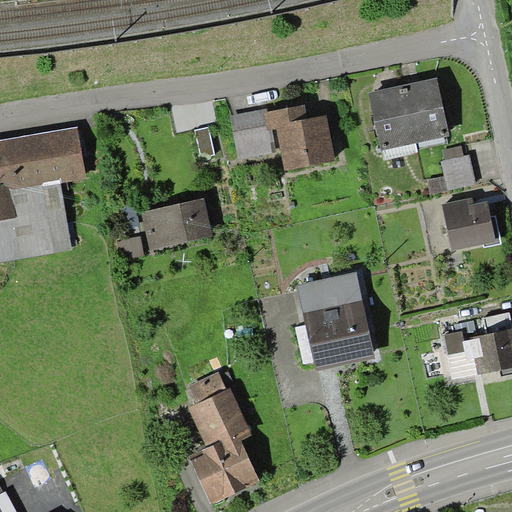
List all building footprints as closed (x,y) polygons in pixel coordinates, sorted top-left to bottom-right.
[(438,77),(403,84),(416,143),(450,135),(438,77)] [(381,150),(416,143),(403,84),(369,92),(381,150)] [(268,111),(264,111),(268,130),(277,128),(281,151),(285,169),(336,160),(327,114),(308,118),(306,104),(268,111)] [(267,108),(230,115),(239,159),(281,151),(277,128),(268,130),(264,111),(268,111),(267,108)] [(0,261),(73,249),(61,182),(87,177),(78,126),(0,139),(0,261)] [(208,127),(195,130),(201,157),(215,154),(208,127)] [(446,160),(464,155),(462,146),(443,150),(446,160)] [(446,160),(441,160),(445,176),(448,190),(477,184),(470,154),(464,155),(446,160)] [(448,190),(445,176),(427,179),(431,194),(448,190)] [(204,197),(141,212),(150,250),(213,235),(204,197)] [(473,197),(442,203),(452,250),(484,244),(484,247),(502,243),(496,216),(491,217),(488,200),(474,203),(473,197)] [(141,236),(117,240),(120,260),(144,256),(141,236)] [(375,358),(357,272),(297,285),(306,325),(314,361),(316,371),(375,358)] [(483,318),(486,333),(511,328),(511,325),(509,312),(483,318)] [(464,338),(477,335),(474,320),(454,324),(456,332),(463,331),(464,338)] [(314,361),(306,325),(295,327),(303,363),(314,361)] [(511,328),(486,333),(477,335),(464,338),(463,331),(456,332),(444,335),(448,355),(466,351),(467,359),(474,358),(478,374),(500,370),(511,367),(511,328)] [(453,379),(478,374),(474,358),(467,359),(466,351),(448,355),(453,379)] [(511,374),(511,367),(500,370),(501,377),(511,374)] [(197,453),(189,456),(211,504),(260,481),(241,440),(253,435),(231,388),(227,389),(219,372),(189,386),(197,404),(189,408),(205,444),(195,448),(197,453)] [(0,493),(0,511),(54,511),(53,511),(17,511),(6,491),(4,492),(0,493)]
